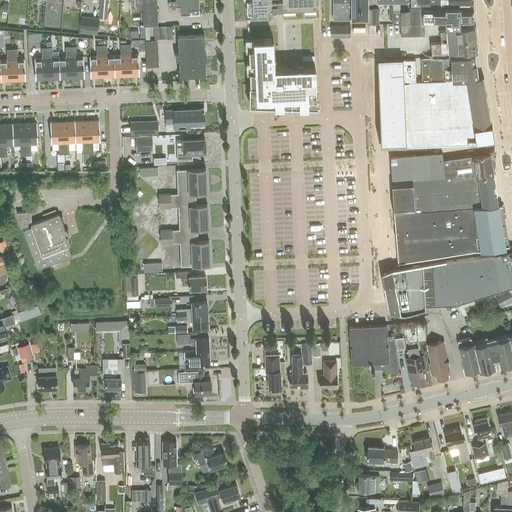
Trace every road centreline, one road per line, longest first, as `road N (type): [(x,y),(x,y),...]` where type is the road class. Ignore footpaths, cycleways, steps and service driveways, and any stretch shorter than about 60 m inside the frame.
road 1 (unclassified): [(244,419),(230,93)]
road 2 (residential): [(0,103),(230,93)]
road 3 (tertiary): [(17,421),(244,419)]
road 4 (tertiary): [(341,421),(511,385)]
